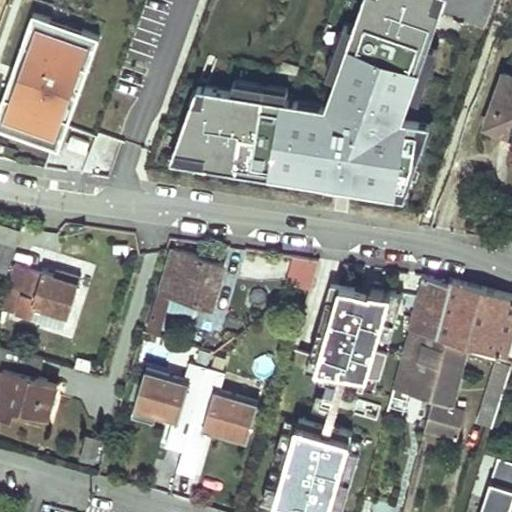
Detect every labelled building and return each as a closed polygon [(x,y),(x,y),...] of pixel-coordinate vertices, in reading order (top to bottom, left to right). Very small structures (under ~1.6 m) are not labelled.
[(445,0),(363,0),(363,1),(353,29),(336,81),(326,108),(321,107),(319,117),(297,113),(299,103),(287,101),(233,90),(206,85),(203,100),(193,98),(175,147),(206,153),(204,163),(237,168),(238,158),(265,162),(263,172),(325,182),(327,172),(353,177),(352,187),(385,192),(386,182),(407,185),(421,155),(416,154),(420,121),(404,118),(411,97),(429,45),(436,26),(440,14),(445,0)] [(52,18),(34,12),(0,106),(0,126),(11,130),(14,121),(45,132),(42,141),(60,148),(100,35),(83,29),(79,38),(48,27),(52,18)] [(52,18),(48,27),(79,38),(83,29),(52,18)] [(326,78),(336,81),(353,29),(344,26),(326,78)] [(429,45),(411,97),(421,100),(439,48),(429,45)] [(511,123),(511,74),(504,72),(485,124),(504,130),(507,122),(511,123)] [(235,80),(233,90),(287,101),(289,91),(235,80)] [(198,83),(193,98),(203,100),(206,85),(198,83)] [(299,103),(297,113),(319,117),(321,107),(299,103)] [(14,121),(11,130),(42,141),(45,132),(14,121)] [(416,154),(421,155),(431,124),(420,121),(416,154)] [(86,164),(108,172),(121,138),(100,129),(86,164)] [(72,135),(68,145),(86,151),(89,141),(72,135)] [(175,147),(172,157),(204,163),(206,153),(175,147)] [(447,180),(456,153),(447,147),(437,174),(447,180)] [(238,158),(237,168),(263,172),(265,162),(238,158)] [(327,172),(325,182),(352,187),(353,177),(327,172)] [(386,182),(385,192),(406,195),(407,185),(386,182)] [(0,270),(7,272),(19,230),(0,225),(0,270)] [(172,248),(148,327),(159,330),(170,294),(212,306),(224,263),(172,248)] [(293,252),(286,281),(312,287),(319,258),(293,252)] [(29,266),(14,313),(63,328),(67,315),(68,314),(81,276),(60,270),(59,276),(29,266)] [(424,274),(393,387),(433,398),(425,427),(457,437),(465,412),(452,407),(467,344),(506,354),(511,334),(511,295),(451,278),(449,283),(424,274)] [(404,291),(330,286),(310,354),(319,356),(315,372),(329,376),(323,395),(333,397),(338,378),(346,381),(365,386),(369,371),(378,373),(381,374),(404,291)] [(266,328),(256,361),(281,369),(292,336),(266,328)] [(0,344),(0,366),(3,367),(0,377),(0,412),(13,416),(16,406),(49,415),(58,381),(38,375),(43,357),(0,344)] [(319,356),(310,354),(306,370),(315,372),(319,356)] [(182,448),(177,468),(194,473),(207,426),(209,421),(246,431),(244,437),(246,437),(257,398),(219,387),(224,369),(189,359),(184,377),(145,366),(134,405),(136,406),(137,400),(174,411),(173,416),(165,443),(182,448)] [(495,361),(476,419),(491,424),(509,365),(495,361)] [(378,373),(369,371),(365,386),(374,388),(378,373)] [(346,381),(338,378),(333,397),(326,422),(334,424),(346,381)] [(137,400),(136,406),(173,416),(174,411),(137,400)] [(326,422),(301,415),(299,421),(296,433),(283,429),(278,446),(290,449),(284,472),(280,484),(268,480),(262,499),(306,511),(329,511),(331,507),(343,510),(361,448),(349,445),(352,434),(353,430),(334,424),(326,422)] [(207,426),(244,437),(246,431),(209,421),(207,426)] [(364,437),(352,434),(349,445),(361,448),(364,437)] [(87,435),(80,459),(93,462),(101,438),(87,435)] [(480,511),(508,511),(511,500),(511,456),(499,453),(480,511)] [(284,472),(271,468),(268,480),(280,484),(284,472)]
